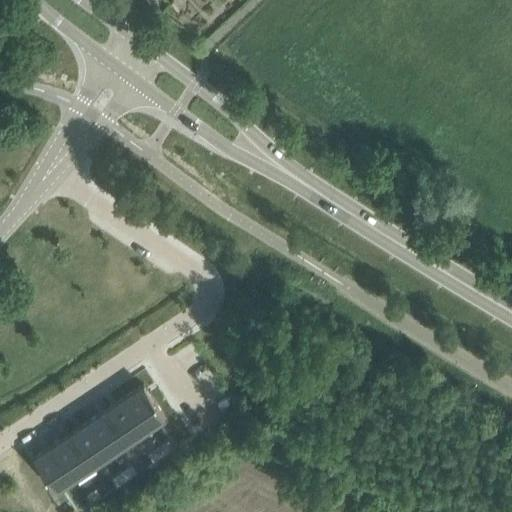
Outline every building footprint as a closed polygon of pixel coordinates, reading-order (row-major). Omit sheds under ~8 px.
[(93,239),(133,303),(170,280),(141,234),(119,248),(108,230),(93,239)] [(80,312),(94,304),(71,266),(57,274),(80,312)] [(93,333),(112,318),(103,307),(84,322),(93,333)] [(28,345),(37,358),(77,331),(68,318),(28,345)] [(12,350),(21,368),(32,362),(22,345),(12,350)] [(0,360),(0,379),(12,372),(3,358),(0,360)] [(143,383),(125,395),(147,427),(165,415),(143,383)] [(125,395),(107,407),(128,439),(147,427),(125,395)] [(107,407),(89,419),(110,451),(128,439),(107,407)] [(89,419),(71,432),(92,463),(110,451),(89,419)] [(71,432),(52,444),(74,475),(92,463),(71,432)] [(168,439),(158,445),(163,453),(173,447),(168,439)] [(52,444),(34,456),(55,487),(74,475),(52,444)] [(158,445),(148,452),(153,460),(163,453),(158,445)] [(132,463),(122,469),(127,477),(137,471),(132,463)] [(122,469),(112,476),(117,484),(127,477),(122,469)] [(96,487),(86,493),(91,501),(101,495),(96,487)]
